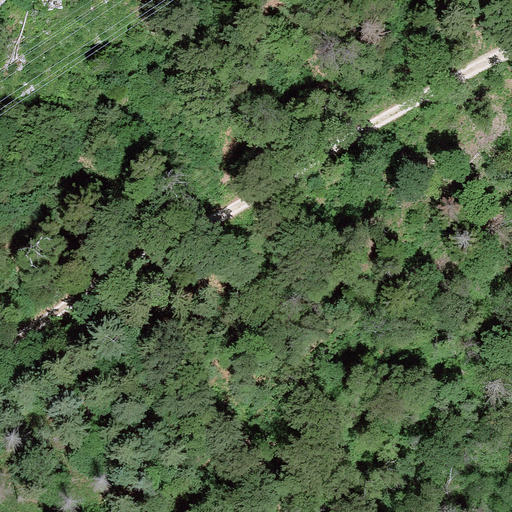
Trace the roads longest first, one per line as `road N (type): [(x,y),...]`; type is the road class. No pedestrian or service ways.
road 1 (track): [(0,355),(103,281),(511,45)]
road 2 (track): [(160,511),(235,424),(302,371),(383,285),(511,187)]
